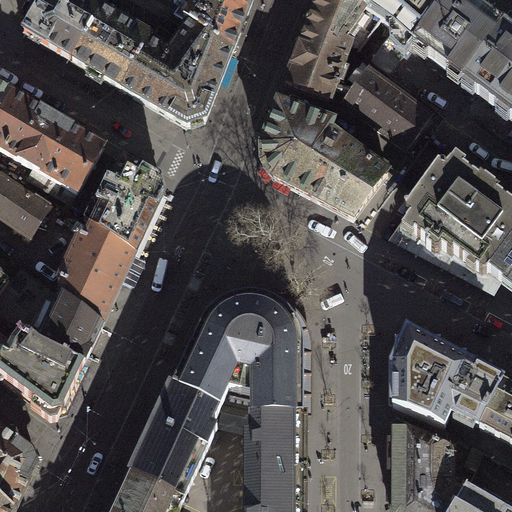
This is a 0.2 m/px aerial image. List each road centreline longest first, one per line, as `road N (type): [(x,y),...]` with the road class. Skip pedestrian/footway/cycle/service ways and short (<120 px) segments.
road 1 (residential): [(87,463),(215,186)]
road 2 (residential): [(0,56),(215,186)]
road 3 (residential): [(359,266),(349,321),(349,511)]
road 4 (residential): [(215,186),(287,0)]
road 5 (residential): [(511,348),(359,266)]
